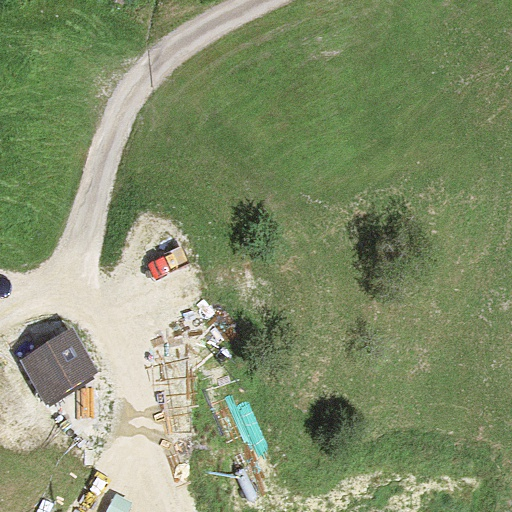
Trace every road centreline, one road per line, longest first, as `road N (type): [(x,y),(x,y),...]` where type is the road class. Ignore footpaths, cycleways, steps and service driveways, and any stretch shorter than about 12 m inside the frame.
road 1 (track): [(0,327),(68,273),(126,115),(151,70),(268,0)]
road 2 (track): [(104,511),(136,458),(144,405),(136,354),(68,273)]
